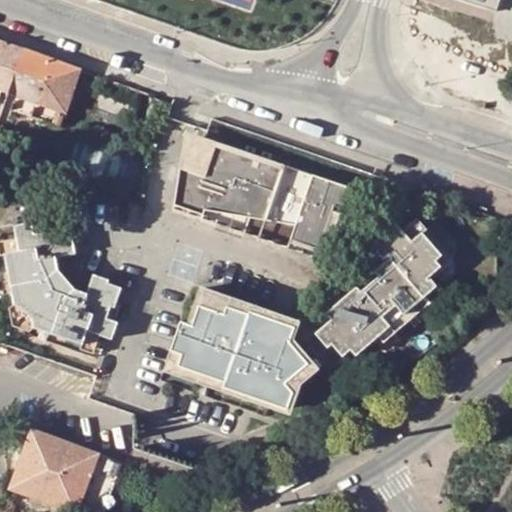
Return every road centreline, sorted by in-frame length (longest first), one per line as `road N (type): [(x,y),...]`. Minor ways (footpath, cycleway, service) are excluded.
road 1 (secondary): [(511,332),(380,439),(224,511)]
road 2 (tertiary): [(279,94),(225,83),(1,0)]
road 3 (tertiary): [(341,109),(511,186)]
road 4 (secondary): [(381,473),(511,371)]
road 5 (residential): [(428,119),(406,101),(384,54),(382,0)]
road 6 (residential): [(355,0),(317,61),(279,94)]
